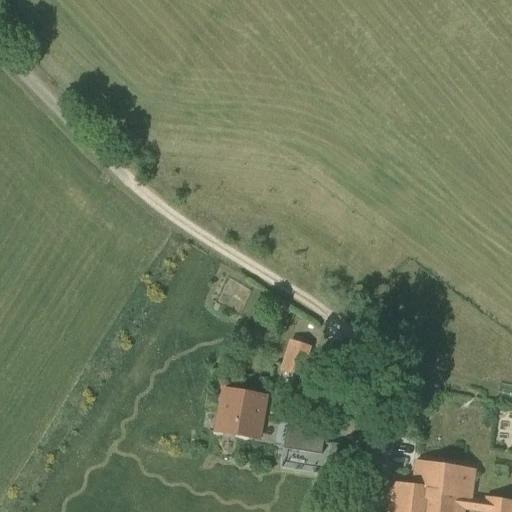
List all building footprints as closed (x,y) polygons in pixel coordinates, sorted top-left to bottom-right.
[(302,378),(312,347),(289,340),(279,371),(302,378)] [(261,427),(266,398),(224,391),(222,405),(224,405),(220,432),(250,437),(252,425),(261,427)] [(288,420),(281,445),(319,455),(326,430),(288,420)] [(346,478),(349,461),(343,460),(345,446),(330,443),(324,478),(337,481),(338,477),(346,478)] [(472,498),(475,471),(416,463),(413,487),(375,482),(373,504),(389,506),(388,511),(463,511),(464,510),(481,511),(511,511),(511,500),(485,497),(484,500),(472,498)]
